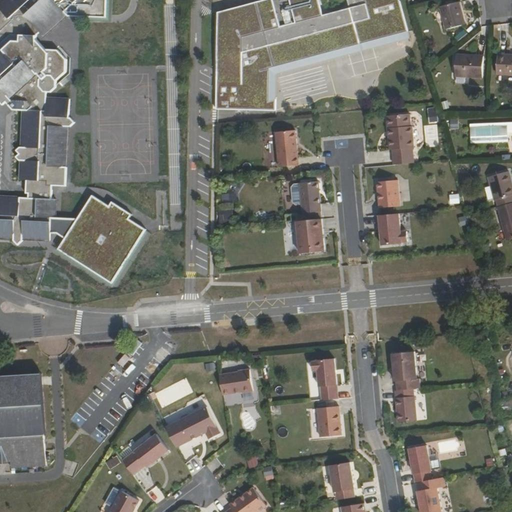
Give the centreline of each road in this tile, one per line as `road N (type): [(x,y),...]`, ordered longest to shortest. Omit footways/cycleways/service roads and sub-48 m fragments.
road 1 (residential): [(68,322),(358,297)]
road 2 (residential): [(395,511),(371,430),(358,297)]
road 3 (residential): [(358,297),(511,282)]
road 4 (residential): [(345,155),(358,297)]
